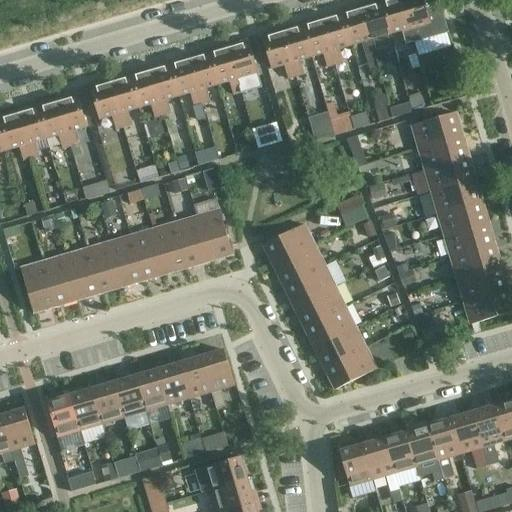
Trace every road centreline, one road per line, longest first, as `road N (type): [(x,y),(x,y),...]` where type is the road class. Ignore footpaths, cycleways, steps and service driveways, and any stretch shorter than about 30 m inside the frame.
road 1 (residential): [(0,362),(207,302),(239,302),(316,417)]
road 2 (residential): [(0,74),(251,0)]
road 3 (residential): [(316,417),(511,362)]
